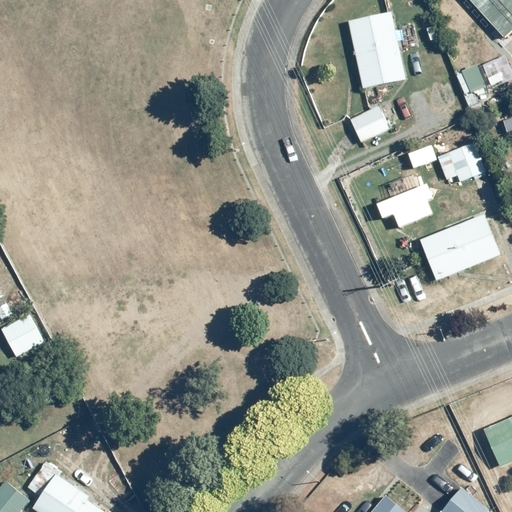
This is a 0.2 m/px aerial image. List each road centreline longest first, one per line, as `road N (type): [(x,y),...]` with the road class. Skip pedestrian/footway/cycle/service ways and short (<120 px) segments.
road 1 (residential): [(385,381),(276,146),(265,72),(285,0)]
road 2 (residential): [(242,511),(330,414),(385,381)]
road 3 (residential): [(385,381),(511,333)]
